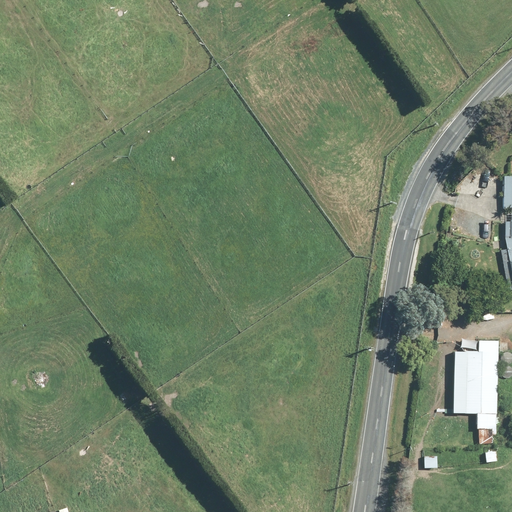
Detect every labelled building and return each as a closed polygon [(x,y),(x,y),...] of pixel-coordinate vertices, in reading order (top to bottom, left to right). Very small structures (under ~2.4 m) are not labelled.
[(511,176),(502,176),(501,209),(511,209),(511,176)] [(511,210),(510,210),(510,220),(508,220),(507,222),(503,222),(503,238),(511,291),(511,290),(511,210)] [(476,352),(451,352),(450,413),(474,414),(474,429),(495,430),(496,341),(476,341),(476,352)] [(511,341),(498,342),(499,378),(511,378),(511,341)] [(485,432),(476,432),(477,444),(486,444),(485,432)] [(494,453),(483,452),(483,463),(494,463),(494,453)] [(422,457),(422,468),(436,469),(436,458),(422,457)]
